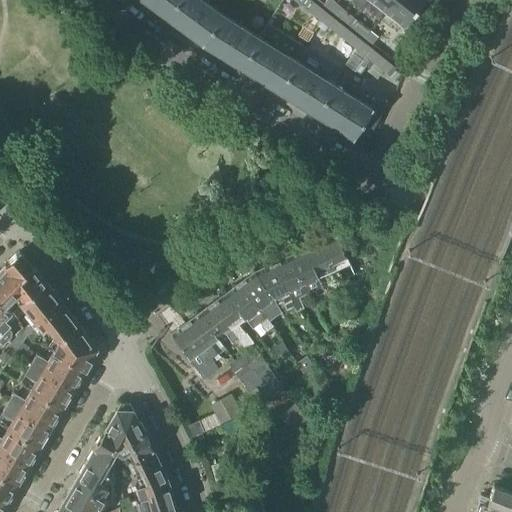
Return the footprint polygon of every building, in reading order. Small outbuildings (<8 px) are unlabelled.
[(144,0),(165,15),(176,0),(144,0)] [(201,42),(201,43),(222,14),(221,13),(202,0),(176,0),(165,15),(201,42)] [(294,0),(356,49),(364,56),(373,63),(379,68),(389,76),(395,69),(308,0),(294,0)] [(335,4),(330,0),(325,0),(322,4),(330,10),(335,4)] [(371,0),(386,11),(394,0),(371,0)] [(394,0),(386,11),(403,25),(419,5),(423,0),(394,0)] [(343,10),(335,4),(330,10),(338,17),(343,10)] [(419,5),(403,25),(415,35),(428,12),(419,5)] [(202,43),(240,66),(258,37),(222,14),(201,43),(202,43)] [(356,31),(364,38),(370,31),(362,24),(356,31)] [(370,31),(364,38),(399,65),(404,66),(408,56),(386,39),(384,42),(378,37),(370,31)] [(240,66),(277,90),(296,60),(258,37),(240,66)] [(361,60),(364,56),(356,49),(352,53),(345,64),(355,70),(361,60)] [(277,90),(315,113),(333,84),(296,60),(277,90)] [(333,84),(315,113),(352,136),(351,137),(352,137),(362,122),(372,129),(381,114),(386,103),(376,98),(370,107),(333,84)] [(335,234),(319,241),(332,269),(340,265),(344,275),(344,276),(345,277),(353,274),(347,261),(348,261),(335,234)] [(317,276),(324,292),(331,289),(324,273),(332,269),(319,241),(304,248),(317,276)] [(317,276),(304,248),(289,255),(301,283),(305,292),(307,295),(315,291),(317,297),(324,293),(324,292),(317,276)] [(4,265),(0,268),(0,303),(3,306),(14,296),(9,291),(35,270),(19,251),(4,265)] [(305,292),(301,283),(289,255),(273,263),(292,306),(294,311),(304,307),(299,298),(307,295),(305,292)] [(278,307),(284,307),(285,309),(292,306),(273,263),(253,272),(252,272),(271,297),(278,307)] [(14,296),(19,302),(46,282),(35,270),(9,291),(14,296)] [(252,272),(239,282),(272,326),(279,322),(264,302),(271,297),(252,272)] [(30,316),(33,320),(60,299),(46,282),(19,302),(30,316)] [(225,292),(244,317),(251,328),(259,322),(266,332),(272,326),(239,282),(225,292)] [(225,292),(212,303),(238,338),(245,347),(251,342),(237,322),(244,317),(225,292)] [(71,314),(60,299),(33,320),(23,328),(22,329),(26,335),(30,340),(46,327),(49,331),(50,331),(71,314)] [(0,334),(6,340),(10,337),(10,332),(9,331),(5,327),(7,324),(2,319),(9,313),(3,306),(0,303),(0,334)] [(212,303),(199,312),(217,337),(224,332),(232,342),(238,338),(212,303)] [(199,312),(185,323),(210,357),(220,365),(224,362),(218,354),(225,349),(217,339),(218,338),(217,337),(199,312)] [(58,341),(53,349),(85,368),(96,349),(71,314),(50,331),(58,341)] [(210,357),(185,323),(170,333),(189,358),(196,369),(195,369),(202,378),(220,365),(210,357)] [(341,327),(333,334),(345,348),(350,335),(347,333),(341,327)] [(17,334),(22,339),(26,335),(22,329),(17,334)] [(345,348),(333,334),(325,347),(337,360),(339,362),(345,348)] [(14,350),(13,351),(13,352),(21,357),(31,342),(30,340),(26,335),(22,339),(24,341),(22,343),(14,350)] [(14,350),(22,343),(16,336),(9,343),(14,350)] [(273,375),(270,370),(253,347),(229,363),(239,377),(249,391),(256,386),(273,375)] [(36,353),(30,362),(73,387),(85,368),(53,349),(47,360),(36,353)] [(0,359),(5,364),(6,363),(10,357),(2,351),(0,353),(0,359)] [(10,357),(6,363),(13,368),(15,364),(21,357),(13,352),(11,356),(10,357)] [(305,356),(295,363),(307,381),(317,374),(305,356)] [(36,378),(30,388),(62,406),(73,387),(30,362),(25,371),(36,378)] [(274,368),(270,370),(273,375),(279,382),(283,379),(274,368)] [(13,392),(8,401),(51,425),(62,406),(30,388),(24,398),(13,392)] [(0,413),(0,422),(7,427),(39,445),(51,425),(8,401),(2,410),(0,413)] [(69,489),(66,494),(96,511),(98,511),(105,501),(101,499),(107,489),(102,486),(108,474),(102,470),(110,455),(119,451),(117,448),(121,447),(124,446),(124,402),(120,402),(102,434),(99,434),(95,440),(96,443),(79,473),(79,475),(72,488),(69,489)] [(119,451),(124,460),(127,458),(150,446),(142,429),(143,427),(140,421),(137,420),(128,402),(124,402),(124,446),(121,447),(117,448),(119,451)] [(280,418),(302,436),(311,428),(294,405),(280,418)] [(197,422),(186,427),(191,438),(202,433),(197,422)] [(0,436),(0,448),(28,464),(39,445),(7,427),(1,437),(0,436)] [(273,456),(293,462),(300,465),(306,447),(279,438),(273,456)] [(127,458),(124,460),(132,474),(135,472),(139,484),(134,485),(138,496),(134,498),(137,507),(138,511),(171,501),(163,477),(164,474),(152,449),(150,446),(127,458)] [(0,474),(16,484),(28,464),(0,448),(0,474)] [(0,501),(5,504),(16,484),(0,474),(0,501)] [(231,492),(236,511),(264,511),(257,485),(231,492)] [(497,511),(511,511),(511,492),(505,490),(493,485),(488,498),(480,495),(477,501),(479,502),(478,504),(497,511)] [(56,511),(55,511),(96,511),(66,494),(66,495),(66,498),(59,510),(56,511)] [(132,511),(128,497),(120,500),(124,511),(120,511),(132,511)] [(174,511),(171,501),(138,511),(174,511)]
